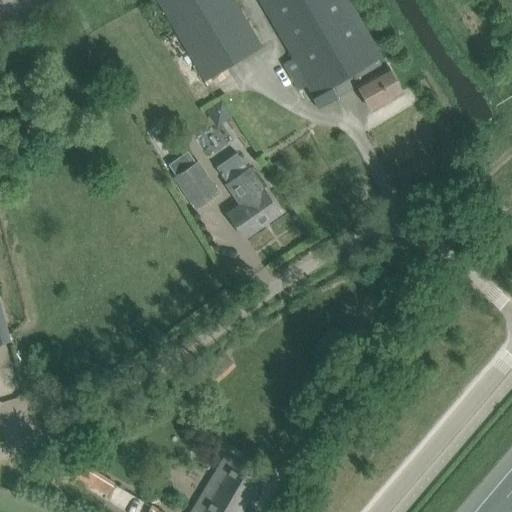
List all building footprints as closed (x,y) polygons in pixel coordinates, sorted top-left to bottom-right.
[(156,0),(174,29),(204,81),(262,46),(235,0),(156,0)] [(388,66),(349,0),(259,0),(294,59),(311,95),(317,108),(339,98),(333,87),(361,70),(366,78),(357,84),(372,110),(403,92),(393,74),(388,66)] [(223,96),(208,108),(222,125),(236,113),(223,96)] [(283,158),(270,166),(276,175),(288,167),(283,158)] [(198,162),(175,178),(196,208),(219,192),(198,162)] [(226,185),(241,206),(229,214),(244,237),(279,212),(264,190),(249,167),(226,185)] [(3,318),(0,318),(0,343),(10,341),(3,318)] [(185,400),(198,400),(198,385),(185,385),(185,400)] [(241,511),(262,478),(233,460),(201,511),(241,511)] [(114,485),(115,483),(94,470),(86,484),(107,497),(108,495),(114,485)]
